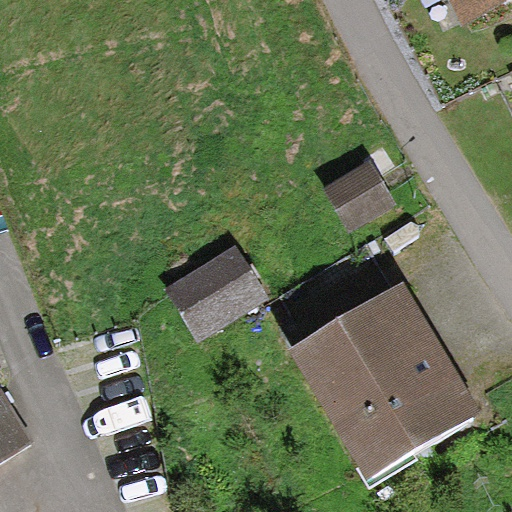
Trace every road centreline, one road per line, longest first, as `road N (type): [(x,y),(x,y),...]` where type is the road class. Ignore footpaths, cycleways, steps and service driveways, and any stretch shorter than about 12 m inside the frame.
road 1 (residential): [(350,0),(397,92),(511,276)]
road 2 (residential): [(0,297),(77,502)]
